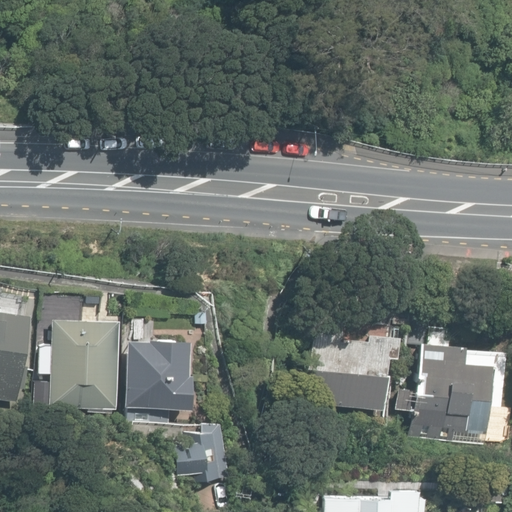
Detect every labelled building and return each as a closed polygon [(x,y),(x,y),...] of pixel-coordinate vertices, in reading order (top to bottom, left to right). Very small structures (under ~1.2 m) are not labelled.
[(298,402),(378,408),(383,355),(391,355),(392,342),(404,343),(407,310),(346,305),(345,319),(334,318),(334,316),(310,314),(305,368),(301,367),(298,402)] [(0,399),(15,401),(27,314),(0,310),(0,399)] [(204,322),(203,310),(192,310),(192,322),(204,322)] [(407,436),(451,440),(452,431),(483,433),(488,364),(461,362),(462,344),(426,341),(428,312),(408,310),(405,343),(416,344),(413,388),(394,387),(393,408),(409,409),(407,436)] [(85,411),(110,411),(110,408),(114,408),(116,319),(50,318),(50,342),(43,342),(36,345),(36,362),(49,363),(48,406),(85,407),(85,411)] [(121,405),(186,406),(187,372),(184,372),(185,338),(144,337),(144,339),(123,338),(121,405)] [(195,470),(197,480),(225,475),(215,419),(196,419),(197,427),(179,430),(181,441),(165,443),(171,474),(178,473),(188,471),(195,470)] [(418,511),(419,497),(411,496),(411,487),(312,485),(311,511),(418,511)]
